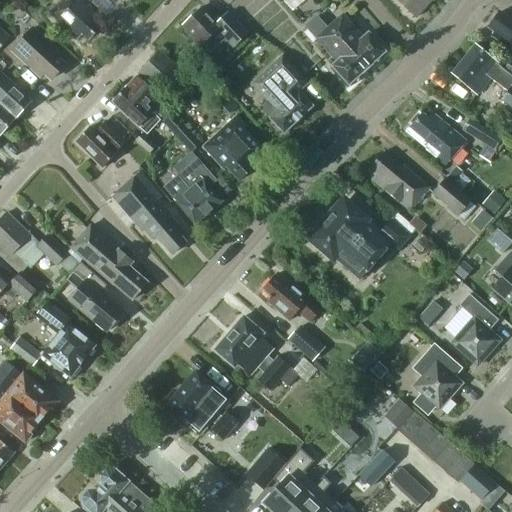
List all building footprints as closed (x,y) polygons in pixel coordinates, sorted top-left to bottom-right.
[(83,33),(90,39),(100,27),(94,22),(99,17),(79,0),(64,0),(51,14),(78,39),(83,33)] [(241,0),(236,7),(287,46),(305,22),(276,0),(241,0)] [(430,0),(397,0),(415,17),(430,0)] [(204,6),(183,24),(202,45),(202,44),(211,53),(226,39),(234,48),(249,35),(229,12),(218,22),(204,6)] [(511,17),(502,11),(490,27),(497,32),(495,35),(511,48),(511,17)] [(310,29),(304,34),(314,44),(318,40),(336,61),(331,66),(348,84),(384,52),(368,33),(363,37),(343,14),(328,27),(318,15),(307,25),(310,29)] [(0,48),(10,37),(0,27),(0,48)] [(46,72),(53,78),(65,66),(58,60),(63,55),(32,27),(10,51),(40,79),(46,72)] [(476,43),(452,71),(478,92),(492,76),(508,90),(502,99),(511,106),(511,75),(504,69),(500,66),(502,64),(476,43)] [(138,74),(159,92),(180,69),(159,51),(138,74)] [(299,90),(308,81),(283,55),(253,84),(269,101),(262,107),(272,117),(270,119),(283,133),(313,104),(299,90)] [(0,104),(15,118),(31,101),(0,73),(0,104)] [(159,119),(152,112),(155,109),(161,102),(165,98),(159,92),(138,74),(112,102),(139,126),(140,126),(147,132),(159,119)] [(225,93),(217,100),(230,114),(238,107),(225,93)] [(161,102),(155,109),(163,120),(171,113),(161,102)] [(0,134),(15,118),(0,104),(0,134)] [(421,109),(405,128),(427,147),(425,148),(445,164),(466,139),(431,110),(428,114),(421,109)] [(163,120),(191,152),(201,144),(173,111),(171,113),(163,120)] [(227,168),(240,181),(254,169),(250,164),(263,152),(244,131),(247,128),(237,117),(204,147),(225,170),(227,168)] [(469,119),(462,130),(498,152),(505,141),(469,119)] [(125,142),(103,123),(95,132),(89,127),(76,141),(102,168),(125,142)] [(142,137),(135,146),(150,158),(157,150),(142,137)] [(217,182),(191,152),(173,168),(179,175),(163,189),(197,228),(225,204),(210,187),(217,182)] [(383,152),(369,168),(377,174),(371,180),(411,213),(430,189),(403,166),(402,167),(383,152)] [(456,167),(446,179),(453,184),(463,173),(456,167)] [(161,196),(140,172),(111,196),(141,231),(145,227),(154,238),(157,235),(172,253),(185,242),(181,236),(185,233),(171,216),(173,215),(159,198),(161,196)] [(446,180),(432,195),(459,217),(472,202),(446,180)] [(494,191),(482,204),(494,214),(506,201),(494,191)] [(344,200),(312,238),(330,254),(331,252),(361,277),(392,241),(399,247),(409,235),(414,230),(395,213),(390,218),(379,231),(344,200)] [(7,212),(0,218),(0,254),(21,274),(28,266),(14,253),(29,236),(30,234),(7,212)] [(483,212),(473,223),(482,231),(492,220),(483,212)] [(119,249),(90,224),(71,247),(132,299),(148,281),(129,265),(133,261),(119,249)] [(511,236),(501,230),(494,242),(509,250),(511,244),(511,236)] [(29,236),(14,253),(28,266),(31,269),(44,254),(35,246),(40,242),(31,234),(29,236)] [(40,242),(35,246),(44,254),(55,265),(58,263),(67,254),(46,234),(40,242)] [(501,278),(493,287),(511,304),(511,251),(511,252),(503,261),(494,272),(501,278)] [(67,254),(58,263),(60,264),(70,274),(79,263),(68,252),(67,254)] [(70,274),(67,277),(79,288),(70,299),(107,331),(123,313),(98,292),(105,285),(79,263),(70,274)] [(464,263),(455,273),(464,281),(473,270),(464,263)] [(9,283),(0,275),(0,291),(2,289),(12,298),(16,294),(25,302),(35,290),(17,274),(9,283)] [(276,274),(262,290),(270,296),(268,298),(280,308),(281,312),(290,320),(299,310),(311,321),(324,307),(311,296),(307,301),(300,295),(301,294),(289,283),(288,285),(276,274)] [(474,318),(452,342),(477,365),(500,339),(484,325),(493,315),(469,294),(459,305),(474,318)] [(42,354),(70,376),(94,346),(85,338),(81,332),(75,327),(70,327),(66,324),(70,318),(49,301),(36,317),(58,334),(42,354)] [(426,311),(419,318),(429,327),(436,319),(426,311)] [(245,316),(215,350),(235,367),(238,363),(251,374),(259,365),(266,371),(260,377),(272,388),(264,397),(272,405),(299,375),(307,383),(318,370),(305,358),(294,371),(290,367),(278,357),(274,361),(267,355),(274,348),(261,336),(264,333),(245,316)] [(300,325),(287,340),(312,362),(325,347),(300,325)] [(11,351),(33,368),(42,356),(21,339),(11,351)] [(421,393),(412,403),(428,417),(437,407),(439,409),(462,383),(456,378),(451,373),(459,365),(453,360),(435,344),(427,353),(413,369),(421,376),(413,386),(421,393)] [(0,366),(0,387),(39,421),(55,402),(35,385),(36,383),(23,372),(21,374),(5,361),(0,366)] [(379,364),(371,372),(380,380),(387,372),(379,364)] [(184,386),(167,406),(201,435),(213,421),(217,424),(213,430),(225,440),(231,432),(238,424),(240,422),(228,412),(223,418),(219,415),(231,401),(196,371),(184,386)] [(27,435),(39,421),(0,387),(0,423),(1,424),(3,423),(9,428),(13,424),(27,435)] [(400,399),(385,416),(396,426),(411,409),(400,399)] [(396,426),(395,427),(408,438),(426,418),(425,418),(413,407),(411,409),(396,426)] [(426,418),(408,438),(420,448),(438,428),(426,418)] [(338,436),(346,426),(339,420),(331,429),(338,436)] [(255,447),(270,431),(262,424),(247,440),(255,447)] [(438,428),(420,448),(432,459),(450,439),(438,428)] [(0,469),(15,452),(0,438),(0,469)] [(450,439),(432,459),(445,470),(462,450),(450,439)] [(268,449),(246,475),(263,490),(272,480),(286,464),(268,449)] [(279,487),(264,502),(270,509),(274,511),(289,511),(310,490),(316,484),(304,472),(313,462),(300,449),(286,464),(272,480),(279,487)] [(396,463),(382,450),(359,476),(371,488),(396,463)] [(462,450),(445,470),(458,481),(476,461),(462,450)] [(474,464),(460,481),(481,499),(496,482),(474,464)] [(408,468),(398,478),(422,500),(431,490),(408,468)] [(88,490),(82,497),(83,504),(92,511),(100,511),(103,509),(106,511),(150,511),(156,505),(115,469),(106,470),(101,476),(103,486),(99,492),(88,490)] [(310,490),(289,511),(324,511),(329,508),(335,501),(325,491),(331,484),(323,477),(316,484),(310,490)] [(496,485),(487,495),(496,502),(505,492),(496,485)] [(329,508),(324,511),(347,511),(335,501),(329,508)] [(453,511),(443,503),(435,511),(453,511)]
